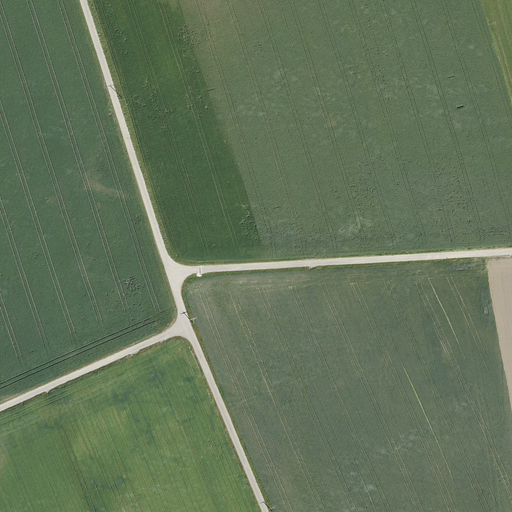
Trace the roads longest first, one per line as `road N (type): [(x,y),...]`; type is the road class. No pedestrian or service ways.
road 1 (track): [(266,511),(188,327),(84,0)]
road 2 (track): [(171,272),(511,252)]
road 3 (track): [(188,327),(0,409)]
